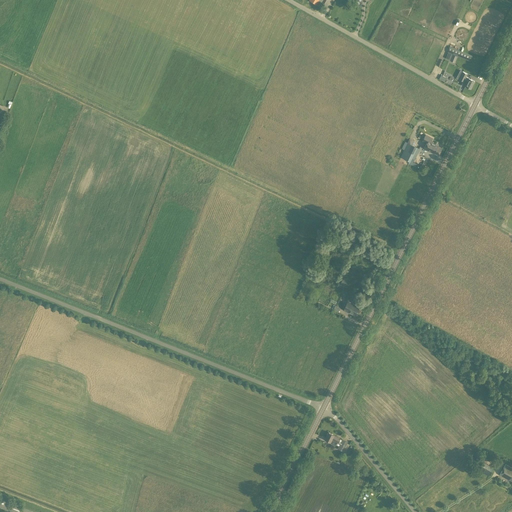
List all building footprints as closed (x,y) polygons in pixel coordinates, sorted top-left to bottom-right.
[(436,66),(434,72),(436,73),(435,77),(445,81),(447,77),(443,75),(445,69),(436,66)] [(460,70),(456,78),(464,81),(467,82),(465,85),(471,88),(474,81),(469,78),(466,77),(467,74),(460,70)] [(438,146),(430,142),(432,138),(425,135),(422,141),(426,143),(424,148),(434,153),(438,155),(441,148),(438,146)] [(401,157),(410,162),(409,164),(411,165),(420,149),(417,147),(419,143),(409,138),(401,157)] [(343,288),(347,280),(343,278),(339,286),(343,288)] [(360,306),(352,303),(355,296),(351,294),(351,295),(348,294),(346,299),(348,300),(343,309),(356,315),(360,306)] [(330,442),(332,440),(337,442),(336,445),(339,446),(337,449),(343,452),(348,442),(342,439),(334,435),(328,432),(325,439),(330,442)] [(493,468),(483,461),(478,470),(488,476),(493,468)] [(511,480),(511,468),(505,464),(499,475),(509,480),(509,479),(511,480)]
